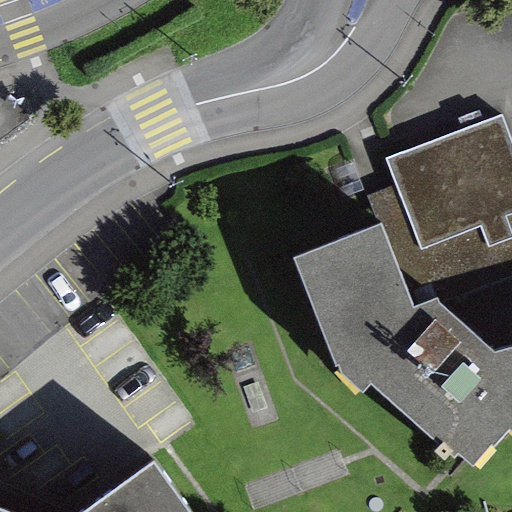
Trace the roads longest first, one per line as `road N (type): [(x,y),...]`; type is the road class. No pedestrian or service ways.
road 1 (tertiary): [(0,236),(76,168),(123,139),(208,101),(288,84),(319,68),(338,46)]
road 2 (primary): [(0,37),(27,39),(115,0)]
